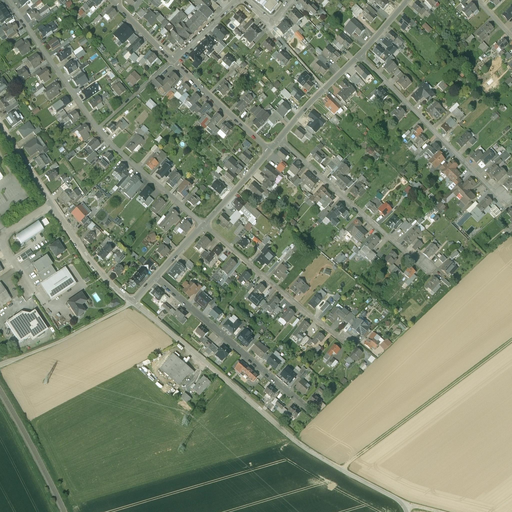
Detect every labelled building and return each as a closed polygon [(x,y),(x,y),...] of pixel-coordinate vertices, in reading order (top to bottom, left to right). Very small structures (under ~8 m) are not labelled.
[(137,0),(137,1),(135,0),(126,0),(125,2),(132,7),(132,8),(136,11),(143,2),(140,0),(137,0)] [(198,0),(196,3),(195,4),(201,10),(204,6),(208,9),(212,5),(206,0),(198,0)] [(278,4),(273,0),(269,0),(267,3),(264,8),(270,13),(274,9),(278,4)] [(311,5),(305,0),(301,0),(298,4),(299,4),(299,6),(301,8),(302,8),(308,13),(311,10),(315,14),(319,11),(313,6),(312,6),(311,5)] [(381,3),(378,6),(383,10),(388,4),(383,0),(381,3)] [(212,1),(210,2),(213,5),(211,7),(211,8),(215,11),(219,7),(215,4),(212,1)] [(313,2),(311,5),(312,6),(313,6),(319,11),(321,9),(313,2)] [(417,2),(411,8),(421,16),(426,11),(420,5),(417,2)] [(427,4),(425,2),(423,4),(425,6),(429,11),(432,8),(431,8),(427,4)] [(471,3),(462,12),(468,19),(478,10),(471,3)] [(511,5),(502,15),(508,21),(511,16),(511,5)] [(201,10),(199,12),(207,20),(213,14),(208,9),(204,6),(201,10)] [(358,7),(352,14),(356,18),(362,12),(358,7)] [(111,9),(105,15),(110,20),(116,14),(111,9)] [(190,15),(175,29),(178,32),(184,26),(199,12),(196,9),(190,15)] [(32,10),(27,14),(31,20),(34,18),(36,21),(41,17),(40,15),(38,13),(37,11),(34,13),(32,10)] [(168,24),(163,29),(165,31),(174,40),(173,41),(175,43),(176,41),(181,46),(187,40),(178,32),(175,29),(190,15),(185,10),(181,13),(180,12),(168,24)] [(299,15),(295,11),(295,10),(288,17),(296,25),(303,18),(299,15)] [(4,22),(10,18),(6,11),(0,15),(0,21),(2,24),(4,22)] [(151,12),(144,19),(148,23),(146,25),(146,26),(148,28),(149,28),(157,20),(160,16),(157,13),(154,16),(151,12)] [(199,12),(184,26),(188,31),(184,35),(189,38),(207,20),(199,12)] [(239,12),(233,18),(241,25),(246,19),(239,12)] [(369,16),(366,19),(370,24),(376,18),(371,14),(369,16)] [(99,16),(93,21),(96,24),(101,18),(99,16)] [(160,16),(157,20),(162,25),(165,21),(160,16)] [(403,17),(397,25),(401,28),(398,30),(402,33),(410,23),(409,23),(403,17)] [(162,25),(160,28),(164,32),(165,31),(163,29),(168,24),(165,20),(162,25)] [(362,27),(353,20),(349,24),(349,26),(352,29),(355,27),(357,29),(354,32),(359,36),(364,30),(362,28),(362,27)] [(250,21),(243,28),(246,31),(253,23),(250,21)] [(6,27),(2,30),(3,32),(8,39),(17,33),(16,31),(18,29),(13,22),(6,27)] [(52,22),(46,26),(44,28),(39,31),(38,31),(43,38),(46,36),(46,37),(48,36),(52,33),(57,30),(52,22)] [(290,28),(284,22),(277,28),(284,35),(290,28)] [(422,26),(428,33),(432,29),(426,23),(422,26)] [(489,24),(482,30),(487,35),(493,29),(489,24)] [(123,25),(113,35),(122,44),(126,40),(133,34),(123,25)] [(227,34),(219,26),(213,33),(220,40),(221,41),(227,34)] [(253,26),(248,32),(243,37),(244,37),(243,38),(244,38),(250,43),(255,38),(261,33),(253,26)] [(353,33),(347,27),(344,30),(350,36),(353,33)] [(482,30),(476,35),(482,42),(488,36),(487,35),(482,30)] [(136,37),(133,34),(126,40),(129,43),(136,37)] [(352,43),(343,34),(338,40),(339,41),(337,43),(338,44),(342,49),(344,47),(347,49),(352,43)] [(396,40),(389,34),(384,39),(391,45),(396,40)] [(129,43),(131,45),(138,39),(136,37),(129,43)] [(78,42),(81,46),(87,42),(84,38),(78,42)] [(216,45),(209,38),(207,40),(206,39),(202,42),(208,47),(211,50),(216,45)] [(54,39),(47,44),(52,51),(59,47),(59,46),(54,39)] [(138,39),(131,45),(125,51),(127,53),(130,56),(128,58),(134,63),(138,59),(133,54),(143,44),(138,39)] [(503,39),(496,45),(497,45),(496,46),(498,48),(499,47),(501,51),(508,45),(503,39)] [(21,40),(13,46),(15,49),(16,48),(23,43),(21,40)] [(67,40),(59,46),(59,47),(61,49),(68,44),(69,43),(67,40)] [(275,47),(268,40),(262,45),(270,52),(275,47)] [(23,43),(16,48),(23,57),(30,52),(28,49),(31,47),(26,41),(23,43)] [(202,42),(189,56),(199,66),(204,61),(199,56),(208,47),(202,42),(202,43),(202,42)] [(484,43),(479,48),(482,51),(487,46),(484,43)] [(72,53),(75,56),(83,51),(81,47),(72,53)] [(330,47),(321,57),(322,58),(326,54),(330,58),(335,62),(340,57),(330,47)] [(384,53),(377,47),(373,53),(382,61),(386,56),(388,59),(389,58),(391,56),(386,51),(384,53)] [(64,50),(56,56),(60,63),(71,55),(67,49),(66,49),(64,50)] [(499,53),(507,61),(511,56),(508,52),(505,54),(502,50),(499,53)] [(83,51),(75,56),(77,60),(86,54),(83,51)] [(276,51),(271,56),(275,61),(277,58),(280,55),(276,51)] [(157,59),(152,53),(147,58),(153,63),(157,59)] [(290,59),(285,54),(281,54),(280,55),(277,58),(281,62),(280,63),(280,65),(282,66),(284,66),(290,59)] [(330,58),(326,54),(322,58),(326,63),(330,58)] [(36,55),(28,60),(30,64),(34,69),(39,66),(37,63),(40,61),(36,55)] [(235,62),(227,55),(222,61),(223,62),(221,64),(225,68),(227,65),(230,68),(235,62)] [(322,58),(321,57),(318,60),(319,62),(319,61),(324,65),(326,63),(322,58)] [(324,65),(319,61),(319,62),(313,69),(317,73),(319,71),(323,75),(328,69),(324,65)] [(72,62),(63,68),(69,75),(77,69),(72,62)] [(387,65),(383,69),(389,75),(396,67),(390,62),(387,65)] [(368,72),(361,65),(355,70),(362,77),(365,74),(368,72)] [(29,76),(24,69),(17,74),(22,81),(29,76)] [(42,71),(40,73),(43,76),(45,79),(48,77),(50,75),(46,69),(42,71)] [(403,77),(397,71),(393,75),(399,81),(403,77)] [(140,79),(133,72),(126,79),(128,81),(130,79),(135,84),(135,83),(139,78),(140,79)] [(172,73),(163,83),(163,84),(160,88),(166,93),(167,91),(179,79),(172,73)] [(355,74),(348,80),(355,86),(359,82),(363,86),(365,84),(355,74)] [(78,77),(78,76),(74,79),(73,80),(77,86),(80,84),(81,87),(86,83),(85,82),(88,80),(85,76),(80,80),(78,77)] [(403,77),(399,81),(397,83),(404,90),(411,84),(403,77)] [(2,79),(0,80),(0,91),(2,90),(3,92),(8,88),(2,79)] [(163,83),(158,79),(153,85),(158,89),(160,88),(163,84),(163,83)] [(345,80),(339,86),(343,90),(337,95),(344,102),(355,91),(345,80)] [(304,87),(303,88),(308,92),(313,86),(308,82),(306,85),(304,87)] [(446,89),(440,82),(437,85),(443,92),(446,89)] [(55,83),(45,90),(44,91),(48,98),(51,96),(53,98),(59,94),(57,91),(60,89),(55,83)] [(125,91),(119,83),(112,89),(119,96),(125,91)] [(177,92),(177,93),(182,97),(186,100),(189,97),(186,93),(190,89),(185,84),(177,92)] [(93,86),(82,93),(85,98),(89,95),(96,90),(93,86)] [(222,86),(217,91),(223,96),(227,92),(222,86)] [(419,89),(411,97),(416,103),(419,100),(419,101),(423,97),(425,95),(428,97),(426,100),(428,102),(434,96),(430,91),(424,86),(421,89),(420,88),(419,89)] [(43,88),(34,94),(36,97),(44,91),(45,90),(43,88)] [(165,96),(161,101),(166,105),(177,93),(177,92),(173,88),(169,92),(165,96)] [(388,96),(381,89),(374,95),(381,102),(388,96)] [(297,95),(294,98),(299,102),(304,96),(299,92),(297,95)] [(261,103),(267,97),(263,93),(257,99),(261,103)] [(283,96),(281,93),(279,95),(286,102),(288,100),(283,96)] [(188,102),(188,103),(193,107),(196,103),(201,99),(196,94),(191,99),(188,102)] [(248,94),(241,101),(247,106),(253,99),(248,94)] [(3,99),(0,101),(0,111),(1,112),(9,107),(6,104),(13,99),(10,95),(4,100),(3,99)] [(333,100),(329,96),(324,101),(327,105),(325,107),(334,116),(341,108),(333,100)] [(65,97),(54,105),(59,112),(63,109),(63,108),(70,104),(65,97)] [(97,97),(88,103),(93,109),(102,103),(97,97)] [(343,106),(335,98),(333,100),(341,108),(343,106)] [(145,104),(152,111),(157,106),(150,99),(145,104)] [(241,101),(235,108),(241,113),(247,106),(241,101)] [(435,102),(425,112),(431,118),(433,115),(437,120),(444,113),(440,109),(441,108),(435,102)] [(285,103),(279,109),(285,116),(290,110),(287,107),(288,106),(285,103)] [(15,104),(6,110),(8,113),(15,108),(17,107),(15,104)] [(202,109),(198,105),(195,109),(194,110),(198,114),(199,113),(203,117),(207,113),(211,109),(206,104),(202,109)] [(454,105),(448,111),(451,113),(451,114),(457,108),(454,105)] [(34,115),(39,111),(37,107),(31,111),(34,115)] [(8,113),(7,114),(9,116),(14,112),(17,110),(15,108),(8,113)] [(257,110),(254,108),(250,112),(255,117),(262,111),(259,108),(257,110)] [(396,111),(393,114),(399,120),(405,113),(399,108),(396,111)] [(457,108),(451,114),(456,120),(462,114),(457,108)] [(75,111),(70,115),(72,118),(74,121),(79,118),(75,111)] [(262,111),(255,117),(258,119),(264,113),(262,111)] [(283,119),(275,111),(273,114),(279,120),(279,121),(280,122),(283,119)] [(492,116),(495,119),(500,114),(496,111),(492,116)] [(9,116),(6,119),(12,128),(21,121),(14,112),(9,116)] [(273,114),(270,116),(265,112),(264,113),(258,119),(253,124),(259,129),(268,119),(274,125),(279,121),(279,120),(273,114)] [(320,117),(313,112),(308,118),(316,124),(318,121),(323,125),(327,120),(321,116),(320,117)] [(207,113),(203,117),(198,123),(200,125),(207,118),(209,115),(207,113)] [(211,122),(210,123),(214,127),(222,119),(217,114),(213,119),(211,122)] [(333,125),(334,127),(341,121),(335,115),(329,122),(333,125)] [(447,120),(440,127),(446,133),(452,127),(452,128),(453,127),(447,120)] [(29,123),(18,131),(24,138),(32,132),(34,131),(29,123)] [(227,123),(221,130),(227,136),(233,129),(227,123)] [(111,124),(106,128),(112,134),(116,130),(114,127),(111,124)] [(84,125),(77,131),(79,134),(82,132),(84,135),(89,132),(84,125)] [(334,127),(333,125),(327,131),(334,137),(339,132),(334,127)] [(422,131),(417,126),(412,130),(415,133),(413,135),(417,139),(415,141),(421,147),(427,141),(420,134),(422,131)] [(135,132),(141,138),(145,134),(139,128),(135,132)] [(299,128),(295,134),(301,140),(304,136),(306,134),(305,133),(299,128)] [(313,137),(307,130),(305,133),(306,134),(304,136),(310,141),(313,137)] [(468,130),(455,142),(461,148),(467,141),(471,138),(468,135),(471,133),(468,130)] [(137,135),(130,143),(133,146),(135,143),(138,146),(143,141),(137,135)] [(471,138),(467,141),(472,146),(476,142),(474,140),(473,140),(471,138)] [(35,139),(24,147),(30,157),(37,151),(42,148),(35,139)] [(94,139),(87,145),(93,151),(100,145),(94,139)] [(240,146),(246,151),(251,144),(246,139),(240,146)] [(130,143),(126,148),(131,153),(135,148),(133,146),(130,143)] [(430,148),(425,152),(432,159),(438,152),(437,151),(440,149),(434,143),(430,148)] [(42,148),(37,151),(39,154),(42,151),(47,148),(45,146),(42,148)] [(422,151),(417,155),(420,158),(425,152),(430,148),(427,146),(422,151)] [(316,147),(310,154),(312,156),(317,151),(318,149),(316,147)] [(156,154),(159,157),(163,152),(157,148),(154,152),(156,154)] [(419,148),(412,154),(415,157),(417,155),(422,151),(419,148)] [(282,149),(277,155),(284,161),(289,155),(282,149)] [(480,149),(471,158),(477,164),(480,161),(484,157),(483,157),(480,154),(483,151),(480,149)] [(65,156),(67,160),(76,156),(73,151),(65,156)] [(325,159),(317,151),(312,156),(313,157),(313,158),(320,165),(325,159)] [(499,157),(493,162),(495,164),(500,160),(502,162),(505,160),(506,161),(510,156),(505,151),(499,157)] [(432,159),(428,162),(435,168),(439,164),(444,160),(442,157),(443,156),(439,152),(438,152),(432,159)] [(492,156),(488,152),(483,157),(484,157),(480,161),(485,165),(490,161),(493,157),(492,156)] [(95,153),(86,160),(89,163),(97,156),(95,153)] [(107,153),(103,158),(104,159),(99,165),(104,170),(110,164),(109,163),(113,158),(107,153)] [(499,157),(495,153),(492,156),(493,157),(490,161),(492,163),(493,162),(499,157)] [(150,161),(153,163),(155,161),(159,157),(156,154),(150,161)] [(43,156),(43,155),(39,158),(34,161),(36,164),(37,163),(42,169),(49,164),(43,156)] [(252,159),(247,155),(245,158),(242,161),(247,165),(252,159)] [(335,157),(327,166),(332,171),(341,162),(335,157)] [(166,159),(160,165),(162,167),(166,164),(167,165),(169,162),(166,159)] [(236,163),(231,159),(225,166),(229,170),(224,177),(231,183),(237,177),(234,175),(236,172),(239,174),(243,169),(236,163)] [(500,170),(499,170),(497,167),(502,162),(500,160),(495,164),(486,173),(491,179),(493,177),(500,170)] [(150,161),(146,166),(152,171),(156,166),(153,163),(150,161)] [(245,167),(239,161),(236,163),(243,169),(245,167)] [(458,167),(452,161),(441,171),(442,172),(443,171),(447,175),(446,176),(453,183),(453,182),(458,178),(461,175),(455,169),(458,167)] [(296,162),(289,170),(293,174),(294,172),(297,174),(299,172),(300,171),(302,168),(299,165),(300,164),(298,162),(296,162)] [(332,171),(334,173),(343,164),(341,162),(332,171)] [(162,167),(156,175),(161,179),(163,176),(164,177),(168,172),(168,171),(170,168),(167,165),(166,164),(162,167)] [(344,179),(342,178),(349,169),(343,164),(334,173),(331,177),(337,182),(339,185),(338,186),(343,190),(346,187),(350,182),(349,180),(347,178),(345,179),(344,179)] [(126,170),(121,165),(112,175),(120,182),(127,174),(124,172),(126,170)] [(219,166),(214,171),(216,173),(218,175),(223,170),(219,166)] [(274,172),(267,166),(263,172),(266,175),(263,178),(265,180),(263,183),(269,188),(271,186),(272,187),(275,184),(269,179),(270,178),(274,181),(278,176),(274,172)] [(500,170),(493,177),(497,182),(506,174),(507,174),(506,174),(501,168),(499,170),(500,170)] [(282,175),(276,169),(274,172),(278,176),(280,177),(282,175)] [(52,171),(45,176),(49,182),(58,177),(53,170),(52,171)] [(171,174),(168,177),(170,179),(175,174),(176,173),(174,171),(171,174)] [(318,182),(308,173),(301,180),(311,189),(318,182)] [(511,173),(509,177),(510,178),(503,186),(508,191),(511,189),(511,190),(511,173)] [(120,182),(116,187),(118,189),(129,176),(127,174),(120,182)] [(170,179),(167,183),(172,188),(181,179),(175,174),(170,179)] [(295,175),(290,182),(292,184),(298,178),(295,175)] [(139,181),(133,176),(130,179),(129,181),(135,186),(134,187),(134,188),(133,189),(135,190),(139,185),(137,184),(139,181)] [(369,183),(361,176),(357,180),(359,182),(362,185),(364,183),(367,185),(369,183)] [(128,178),(125,181),(133,189),(134,188),(134,187),(135,186),(129,181),(130,179),(128,178)] [(298,178),(292,184),(295,187),(300,180),(298,178)] [(462,185),(453,193),(456,196),(455,196),(460,201),(469,192),(468,191),(475,184),(469,178),(462,185)] [(184,180),(178,187),(181,189),(177,192),(183,197),(187,193),(185,192),(188,188),(189,188),(190,187),(189,187),(191,186),(184,180)] [(218,181),(212,188),(220,196),(226,189),(218,181)] [(260,188),(253,182),(248,188),(259,198),(264,192),(260,188)] [(359,182),(349,192),(355,198),(357,195),(360,198),(368,189),(366,187),(365,188),(362,185),(359,182)] [(456,186),(451,191),(453,193),(462,185),(460,183),(456,186)] [(64,184),(59,188),(64,193),(68,190),(69,189),(64,184)] [(266,190),(262,186),(260,188),(264,192),(266,195),(269,192),(266,190)] [(146,187),(142,192),(148,197),(152,193),(146,187)] [(334,199),(321,188),(313,197),(309,201),(310,201),(312,203),(315,200),(317,202),(321,197),(326,202),(323,205),(325,207),(326,208),(328,206),(334,199)] [(372,203),(367,208),(373,213),(377,209),(377,210),(382,205),(379,202),(389,191),(387,189),(381,195),(379,193),(375,197),(376,198),(372,203)] [(64,193),(60,197),(66,204),(73,199),(74,198),(71,194),(68,190),(64,193)] [(76,190),(71,194),(74,198),(73,199),(74,201),(80,195),(76,190)] [(469,192),(460,201),(465,206),(466,207),(470,203),(475,198),(469,192)] [(194,195),(187,202),(193,207),(199,200),(194,195)] [(310,195),(304,202),(307,204),(310,201),(309,201),(313,197),(310,195)] [(477,205),(473,208),(474,209),(478,213),(480,211),(481,213),(492,202),(487,196),(477,205)] [(159,198),(155,203),(158,206),(161,208),(165,204),(159,198)] [(259,213),(245,201),(243,203),(238,198),(233,204),(236,207),(235,209),(239,212),(241,209),(243,211),(245,209),(255,218),(259,213)] [(465,211),(470,218),(473,215),(471,212),(474,209),(473,208),(477,205),(475,202),(472,205),(465,211)] [(290,208),(295,212),(299,207),(294,203),(290,208)] [(329,214),(325,217),(325,218),(335,226),(339,222),(335,219),(344,209),(338,203),(329,214)] [(379,211),(384,217),(391,210),(386,204),(379,211)] [(74,206),(68,212),(70,215),(71,213),(76,209),(74,206)] [(83,208),(82,209),(79,206),(76,209),(71,213),(75,218),(76,217),(81,222),(86,217),(89,215),(83,208)] [(325,207),(317,216),(320,219),(327,212),(330,208),(328,206),(326,208),(325,207)] [(166,218),(159,226),(164,230),(171,221),(174,224),(178,219),(176,218),(178,215),(172,210),(166,218)] [(236,212),(231,217),(236,221),(241,216),(236,212)] [(327,212),(320,219),(322,221),(325,218),(325,217),(329,214),(327,212)] [(229,219),(224,215),(219,220),(222,223),(220,225),(223,228),(230,221),(231,221),(229,219)] [(393,215),(385,225),(391,230),(394,227),(396,230),(402,223),(400,221),(397,219),(393,215)] [(161,219),(157,224),(159,226),(166,218),(163,216),(161,219)] [(424,216),(416,223),(419,225),(426,219),(424,216)] [(113,221),(119,225),(122,222),(116,217),(113,221)] [(356,220),(346,230),(349,234),(348,235),(347,234),(344,238),(347,242),(350,239),(352,236),(353,236),(358,230),(357,229),(359,227),(361,225),(356,220)] [(191,226),(185,221),(181,225),(179,228),(185,233),(191,226)] [(405,221),(399,228),(404,234),(411,227),(405,221)] [(38,222),(16,237),(22,245),(43,231),(43,230),(43,231),(37,223),(38,222)] [(241,225),(234,233),(237,236),(244,228),(241,225)] [(367,234),(359,227),(357,229),(358,230),(353,236),(355,238),(355,237),(360,241),(367,234)] [(415,227),(403,240),(409,246),(413,241),(413,242),(421,233),(415,227)] [(91,231),(84,240),(90,245),(100,233),(98,232),(94,228),(91,231)] [(244,228),(237,236),(240,239),(247,231),(244,228)] [(342,229),(334,237),(338,241),(346,233),(342,229)] [(154,232),(149,235),(152,242),(157,239),(154,232)] [(374,235),(361,250),(367,256),(371,251),(376,246),(375,245),(380,240),(374,235)] [(168,245),(171,241),(167,237),(163,241),(168,245)] [(204,237),(197,245),(204,251),(211,242),(204,237)] [(244,237),(238,245),(243,250),(250,242),(244,237)] [(418,241),(412,248),(415,251),(421,244),(418,241)] [(434,241),(423,254),(429,259),(433,254),(433,255),(438,249),(436,248),(439,246),(434,241)] [(58,242),(49,248),(56,258),(64,252),(58,242)] [(290,244),(285,250),(289,253),(291,250),(294,247),(290,244)] [(163,245),(157,252),(163,258),(169,251),(163,245)] [(222,252),(216,247),(209,255),(212,258),(215,254),(218,257),(222,252)] [(103,249),(97,256),(103,261),(109,254),(103,249)] [(275,257),(266,250),(262,254),(256,261),(263,267),(265,264),(267,266),(275,257)] [(289,253),(286,256),(289,259),(294,253),(291,250),(289,253)] [(367,256),(365,257),(371,262),(376,256),(371,251),(367,256)] [(391,251),(384,259),(387,262),(388,261),(389,262),(389,264),(392,266),(393,265),(397,260),(395,259),(397,257),(391,251)] [(335,258),(340,262),(345,256),(341,252),(335,258)] [(456,252),(450,257),(452,260),(455,257),(456,257),(459,255),(456,252)] [(31,253),(21,259),(23,262),(33,255),(31,253)] [(46,256),(35,264),(33,263),(31,264),(33,267),(34,266),(39,273),(37,274),(42,283),(56,274),(50,266),(52,265),(46,256)] [(231,259),(223,268),(226,271),(230,267),(233,269),(237,264),(231,259)] [(153,264),(148,260),(143,266),(148,270),(153,264)] [(189,260),(184,265),(191,271),(196,265),(189,260)] [(449,261),(441,270),(447,275),(450,273),(452,275),(458,268),(449,261)] [(178,263),(168,275),(175,281),(185,269),(178,263)] [(282,264),(274,275),(280,280),(282,277),(284,279),(289,274),(286,272),(289,269),(288,270),(282,266),(283,265),(282,264)] [(124,270),(118,265),(111,273),(117,278),(124,270)] [(400,272),(393,265),(392,266),(387,271),(390,273),(391,272),(396,276),(400,272)] [(415,272),(409,267),(403,274),(405,275),(407,278),(412,282),(416,277),(413,275),(415,272)] [(42,283),(40,284),(51,301),(76,284),(65,268),(56,274),(42,283)] [(141,269),(131,280),(131,281),(137,286),(147,274),(141,269)] [(245,272),(237,281),(241,284),(244,280),(247,282),(251,277),(245,272)] [(405,275),(398,282),(401,284),(407,278),(405,275)] [(434,277),(424,288),(427,290),(428,289),(434,294),(440,287),(438,285),(440,282),(434,277)] [(451,285),(443,278),(441,281),(449,288),(451,285)] [(299,279),(290,289),(296,295),(300,290),(302,292),(307,286),(299,279)] [(134,289),(137,286),(131,281),(128,284),(134,289)] [(0,306),(11,300),(2,286),(2,285),(1,282),(0,282),(0,306)] [(190,283),(189,284),(187,282),(185,283),(183,286),(183,287),(185,289),(183,292),(187,295),(187,296),(189,297),(190,297),(193,293),(194,293),(195,292),(193,290),(196,287),(190,283)] [(252,293),(253,293),(255,296),(259,292),(261,294),(266,289),(260,284),(254,290),(252,293)] [(202,289),(198,285),(196,287),(193,290),(195,292),(197,294),(200,291),(202,289)] [(249,291),(244,297),(247,300),(248,299),(253,293),(252,293),(254,290),(252,288),(249,291)] [(165,295),(157,289),(152,295),(160,301),(165,295)] [(199,297),(195,302),(204,310),(209,305),(212,301),(203,293),(199,297)] [(255,296),(253,293),(248,299),(257,307),(259,304),(263,300),(263,299),(260,296),(258,298),(255,296)] [(81,294),(67,303),(77,318),(78,317),(80,317),(82,316),(82,314),(85,312),(81,306),(86,302),(81,294)] [(316,294),(308,305),(314,309),(322,299),(316,294)] [(165,295),(160,301),(164,305),(165,303),(169,299),(165,295)] [(267,304),(267,305),(270,308),(267,311),(270,313),(274,308),(276,309),(278,307),(276,306),(280,301),(274,296),(267,304)] [(117,299),(109,303),(112,308),(119,304),(117,299)] [(326,302),(320,310),(323,313),(329,305),(326,302)] [(338,304),(326,319),(333,324),(338,317),(342,312),(341,312),(343,309),(338,304)] [(187,315),(180,308),(176,312),(175,314),(182,321),(185,318),(187,315)] [(216,308),(215,308),(213,311),(210,315),(216,320),(222,314),(216,308)] [(350,313),(344,308),(343,309),(341,312),(342,312),(338,317),(344,321),(344,320),(348,323),(354,318),(349,314),(350,313)] [(288,309),(281,318),(284,321),(288,316),(290,319),(294,314),(288,309)] [(25,316),(21,315),(20,317),(16,316),(6,323),(20,344),(35,334),(31,329),(42,322),(34,311),(29,314),(25,313),(25,316)] [(357,319),(351,327),(361,336),(361,335),(363,336),(369,328),(357,319)] [(233,325),(228,321),(225,324),(223,326),(233,334),(238,328),(241,325),(241,324),(237,321),(233,325)] [(304,321),(293,335),(299,340),(300,339),(303,335),(310,326),(304,321)] [(42,322),(31,329),(35,334),(36,336),(47,329),(42,322)] [(208,333),(200,326),(195,332),(203,339),(208,333)] [(235,337),(237,339),(245,330),(243,328),(241,330),(235,337)] [(251,335),(245,330),(237,339),(247,347),(253,340),(249,337),(251,335)] [(313,341),(312,342),(315,345),(319,341),(321,343),(325,338),(319,333),(313,341)] [(374,333),(368,340),(364,345),(371,350),(373,347),(375,349),(379,345),(380,345),(384,341),(381,338),(381,339),(374,333)] [(309,339),(303,335),(300,339),(302,341),(300,343),(303,345),(309,339)] [(206,339),(202,343),(208,349),(212,344),(206,339)] [(380,345),(385,351),(391,345),(386,339),(384,341),(380,345)] [(264,348),(258,343),(252,351),(261,359),(262,359),(266,354),(268,351),(265,348),(264,348)] [(212,344),(208,349),(214,354),(218,349),(212,344)] [(334,345),(323,358),(326,361),(330,356),(330,357),(334,352),(336,355),(340,350),(334,345)] [(231,352),(223,346),(218,352),(219,352),(215,356),(222,362),(225,358),(226,358),(231,352)] [(362,353),(356,348),(352,353),(358,358),(362,353)] [(352,353),(349,357),(349,358),(348,359),(347,358),(344,361),(346,363),(347,362),(348,363),(350,362),(352,360),(353,361),(354,360),(355,361),(358,358),(352,353)] [(173,354),(160,370),(179,386),(187,376),(190,378),(194,372),(173,354)] [(281,363),(273,356),(267,362),(276,369),(281,363)] [(238,361),(232,367),(234,370),(240,363),(238,361)] [(258,376),(241,361),(240,363),(234,370),(247,381),(249,379),(253,382),(258,376)] [(288,368),(281,374),(287,380),(286,380),(290,383),(295,378),(292,374),(293,373),(293,372),(291,370),(288,368)] [(304,368),(296,376),(297,376),(299,378),(306,370),(304,368)] [(306,370),(299,378),(302,381),(303,380),(309,373),(306,370)] [(204,377),(193,389),(192,390),(199,396),(205,389),(210,383),(211,383),(204,377),(203,377),(204,377)] [(302,381),(295,388),(304,395),(311,387),(303,380),(302,381)] [(277,393),(269,386),(264,392),(272,398),(277,393)] [(185,393),(180,398),(187,404),(191,399),(185,393)] [(322,402),(314,395),(309,401),(317,408),(317,407),(321,402),(322,402)] [(300,413),(293,406),(288,412),(295,419),(300,413)]
